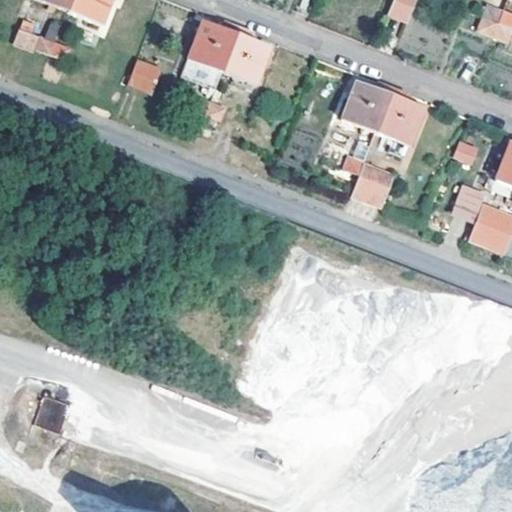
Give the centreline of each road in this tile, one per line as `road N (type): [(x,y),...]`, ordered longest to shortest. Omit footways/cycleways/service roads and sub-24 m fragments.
road 1 (unclassified): [(511,296),(0,96)]
road 2 (residential): [(204,0),(511,117)]
